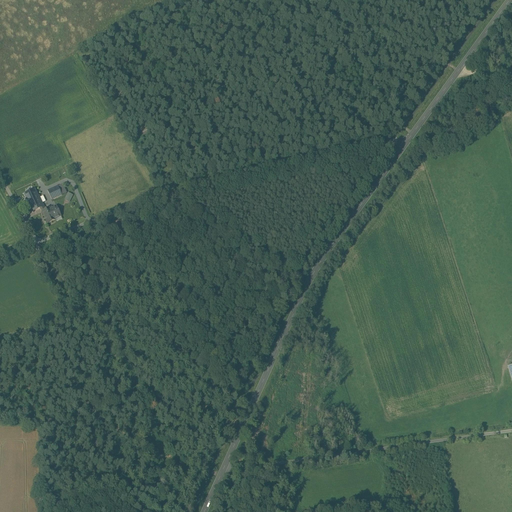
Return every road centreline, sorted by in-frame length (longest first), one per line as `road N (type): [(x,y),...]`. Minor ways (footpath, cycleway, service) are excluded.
road 1 (secondary): [(204,511),(313,273),(406,140)]
road 2 (unclassified): [(36,242),(163,191),(406,140)]
road 3 (track): [(36,242),(145,399),(158,511)]
road 4 (secondary): [(406,140),(508,0)]
road 5 (track): [(412,132),(402,126),(353,0)]
